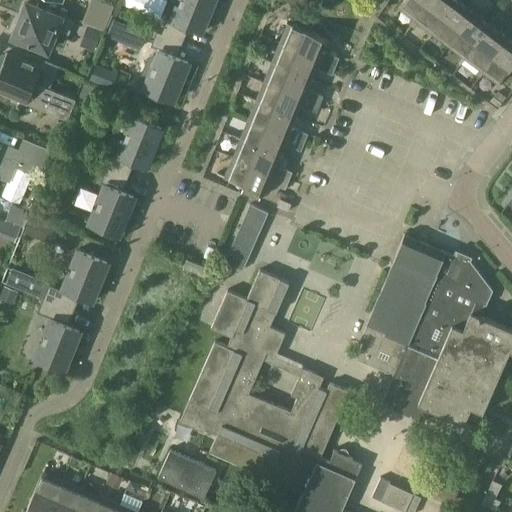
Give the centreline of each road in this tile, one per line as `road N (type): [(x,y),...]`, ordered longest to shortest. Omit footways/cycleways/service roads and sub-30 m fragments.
road 1 (residential): [(237,0),(80,387),(23,422),(0,479)]
road 2 (residential): [(511,263),(458,195),(511,118)]
